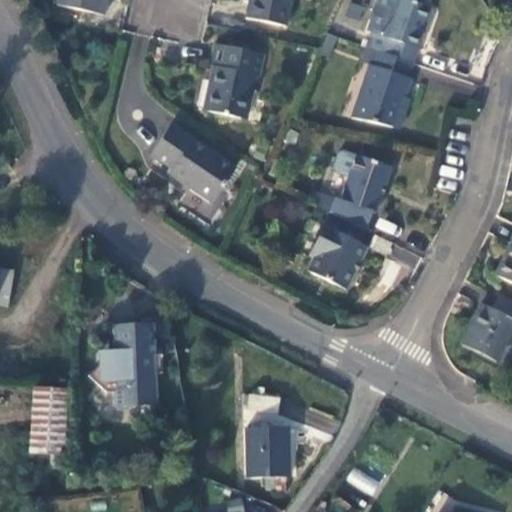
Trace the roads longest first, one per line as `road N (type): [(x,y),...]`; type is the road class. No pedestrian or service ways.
road 1 (unclassified): [(386,378),(173,260),(110,214),(61,150),(0,28)]
road 2 (residential): [(386,378),(409,346),(479,186),(511,56)]
road 3 (residential): [(303,511),(386,378)]
road 4 (unclassified): [(511,442),(386,378)]
